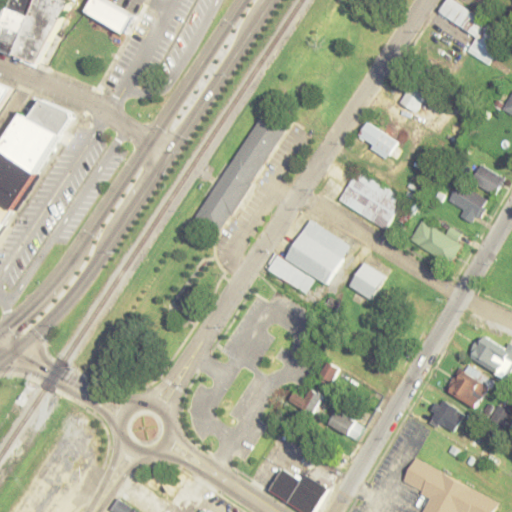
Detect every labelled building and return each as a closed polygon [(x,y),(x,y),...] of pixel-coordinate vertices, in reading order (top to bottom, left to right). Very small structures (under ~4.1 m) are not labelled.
[(68,0),(71,1),(71,0),(73,0),(74,1),(38,62),(0,47),(0,23),(9,0),(68,0)] [(106,0),(92,0),(86,11),(125,32),(135,16),(106,0)] [(478,36),(469,51),(489,64),(508,32),(454,0),(446,0),(439,13),(478,36)] [(423,108),(425,85),(409,84),(409,82),(400,81),(399,88),(405,89),(404,107),(423,108)] [(0,82),(15,89),(0,111),(0,82)] [(511,93),(501,112),(511,118),(511,93)] [(44,98),(72,111),(73,118),(0,228),(0,144),(22,112),(31,116),(44,98)] [(195,217),(218,232),(290,125),(267,110),(195,217)] [(389,158),(399,140),(368,121),(357,140),(389,158)] [(505,178),(482,164),(472,181),(495,194),(505,178)] [(339,200),(386,230),(406,198),(359,169),(339,200)] [(490,199),(459,183),(450,200),(464,208),(460,215),(476,223),(490,199)] [(301,288),(309,274),(330,285),(354,243),(310,219),(287,260),(274,253),(266,269),(301,288)] [(446,232),(421,220),(410,241),(451,261),(465,234),(449,226),(446,232)] [(350,286),(372,299),(387,274),(365,261),(350,286)] [(508,379),(511,371),(511,343),(508,341),(505,347),(480,334),(468,358),(508,379)] [(340,367),(327,362),(321,377),(334,382),(340,367)] [(495,378),(464,362),(447,392),(478,409),(495,378)] [(305,396),(296,391),(290,401),(314,415),(325,396),(310,387),(305,396)] [(427,421),(454,433),(465,410),(438,398),(427,421)] [(490,420),(505,426),(511,411),(497,404),(490,420)] [(357,440),(365,425),(337,409),(329,425),(357,440)] [(493,511),(499,502),(416,457),(403,482),(431,497),(422,511),(456,511),(457,511),(458,511),(493,511)] [(316,511),(337,475),(309,460),(299,477),(282,468),(269,491),(306,511),(316,511)]
